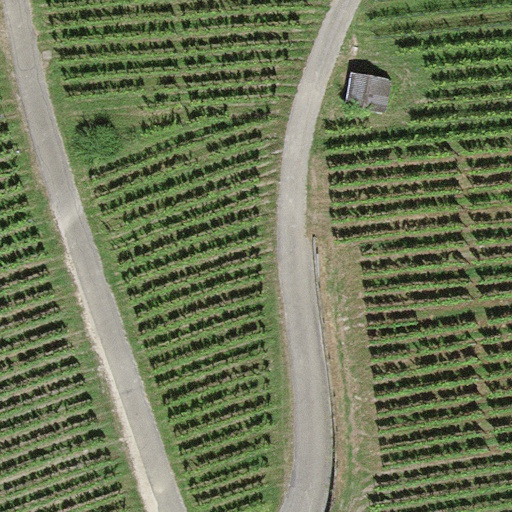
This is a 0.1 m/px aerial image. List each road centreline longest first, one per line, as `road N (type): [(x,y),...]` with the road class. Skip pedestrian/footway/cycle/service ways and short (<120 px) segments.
road 1 (track): [(11,0),(18,48),(165,511)]
road 2 (track): [(286,511),(304,441),(278,202),(300,88),(343,0)]
